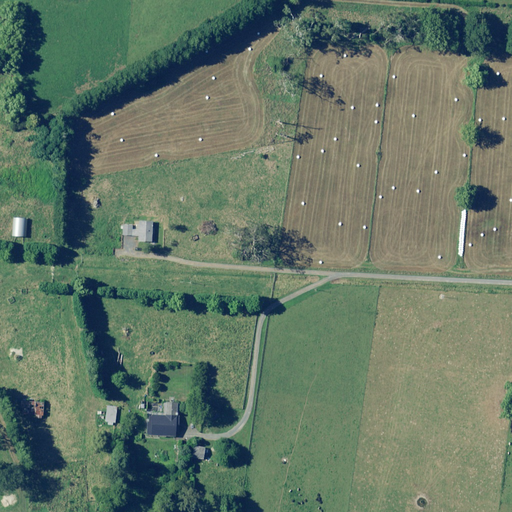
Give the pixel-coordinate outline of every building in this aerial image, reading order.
[(27,219),(14,218),(13,236),(26,237),(27,219)] [(153,242),(154,222),(139,221),(139,230),(133,229),(133,225),(123,224),(122,235),(138,236),(138,241),(153,242)] [(176,437),(179,403),(163,401),(162,412),(153,412),(153,415),(149,415),(147,434),(176,437)] [(118,407),(107,405),(105,421),(115,423),(118,407)] [(42,408),(24,407),(23,415),(41,416),(42,408)] [(209,449),(194,446),(192,458),(207,460),(209,449)]
